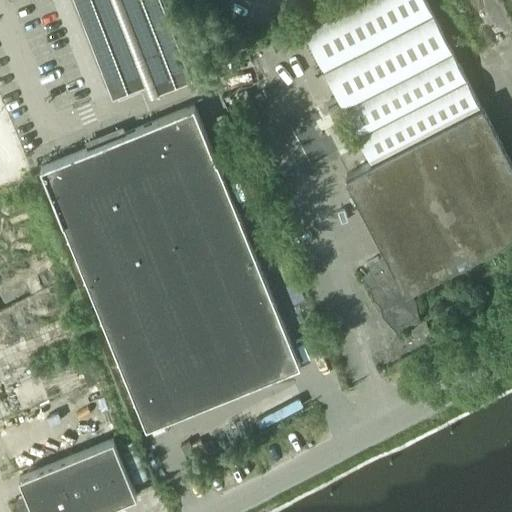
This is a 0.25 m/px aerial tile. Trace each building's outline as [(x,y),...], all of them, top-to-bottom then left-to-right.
[(80,0),(114,86),(147,73),(152,84),(193,68),(166,0),(80,0)] [(354,0),(303,27),(370,154),(373,160),(482,104),(428,0),(354,0)] [(0,183),(27,174),(0,96),(0,183)] [(300,364),(247,234),(194,103),(41,165),(147,427),(300,364)] [(373,160),(346,174),(386,252),(366,262),(370,270),(366,274),(360,268),(359,269),(372,283),(375,293),(382,301),(384,312),(399,328),(418,318),(413,296),(406,289),(511,234),(511,160),(482,104),(373,160)] [(312,164),(331,155),(324,140),(317,143),(304,115),(292,121),(312,164)] [(64,363),(72,386),(99,376),(91,353),(64,363)] [(29,490),(18,495),(23,511),(84,511),(85,511),(139,491),(118,433),(21,469),(29,490)] [(121,439),(127,456),(129,455),(137,477),(154,471),(140,433),(121,439)]
